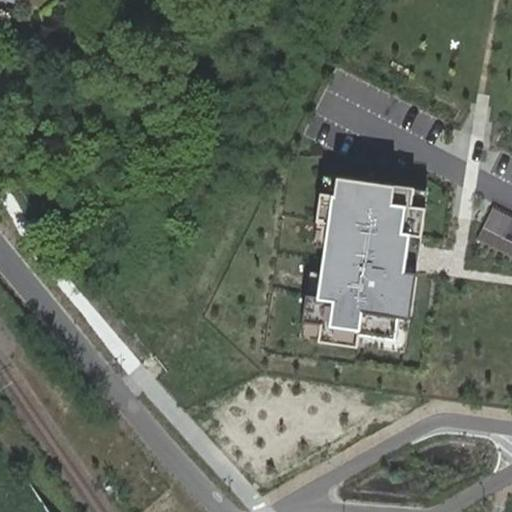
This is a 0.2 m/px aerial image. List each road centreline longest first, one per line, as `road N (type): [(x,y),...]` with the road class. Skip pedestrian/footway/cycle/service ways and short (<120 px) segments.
road 1 (residential): [(218,511),(0,244)]
road 2 (residential): [(511,430),(437,421),(325,482),(299,508)]
road 3 (residential): [(511,194),(332,106)]
